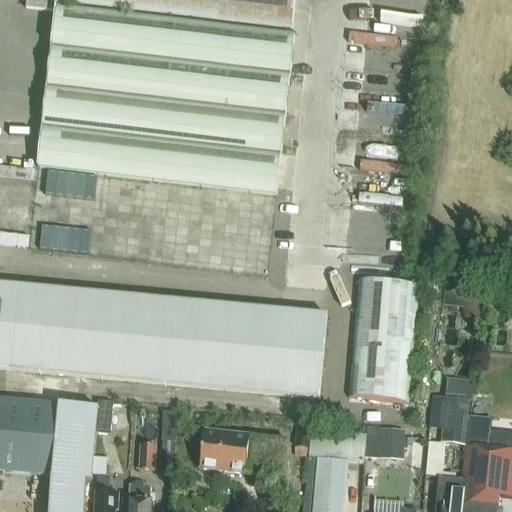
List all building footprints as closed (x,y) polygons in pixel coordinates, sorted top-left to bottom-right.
[(58,0),(58,4),(293,32),(296,0),(58,0)] [(58,7),(39,169),(278,197),(297,35),(58,7)] [(358,161),(357,170),(404,176),(405,167),(358,161)] [(0,285),(0,400),(7,401),(10,370),(320,401),(328,319),(0,285)] [(419,293),(359,288),(348,407),(409,413),(419,293)] [(97,436),(99,411),(0,400),(0,473),(52,478),(50,511),(84,511),(86,482),(92,483),(97,436)] [(470,403),(446,400),(441,444),(465,447),(470,403)] [(99,411),(97,436),(112,438),(115,405),(100,404),(99,411)] [(164,414),(162,443),(177,443),(178,414),(164,414)] [(404,451),(405,432),(381,431),(380,431),(367,430),(367,438),(365,460),(379,461),(379,450),(404,451)] [(298,431),(296,450),(310,451),(312,432),(298,431)] [(252,438),(215,434),(205,433),(201,470),(255,477),(255,478),(284,482),(288,441),(252,437),(252,438)] [(306,511),(346,511),(350,465),(364,466),(365,460),(367,438),(312,433),(306,511)] [(158,448),(141,447),(140,472),(156,473),(158,448)] [(470,491),(467,511),(498,511),(500,499),(511,499),(511,452),(467,448),(463,482),(462,490),(470,491)] [(116,511),(118,511),(119,496),(109,495),(110,480),(98,479),(97,495),(95,511),(116,511)] [(467,511),(470,491),(462,490),(463,482),(439,479),(436,511),(467,511)] [(154,511),(155,505),(152,504),(152,502),(151,502),(152,488),(130,487),(128,511),(154,511)]
